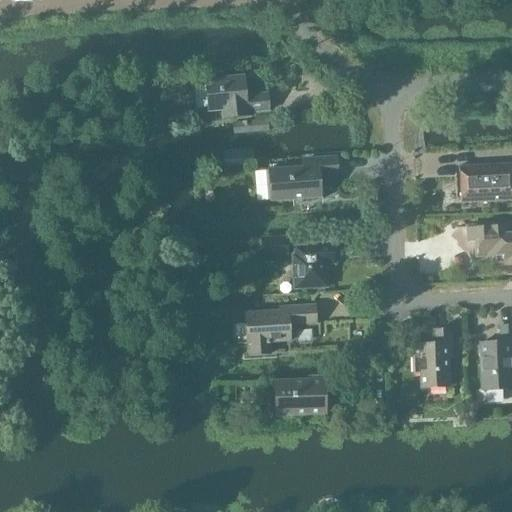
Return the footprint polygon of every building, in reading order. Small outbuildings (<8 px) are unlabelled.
[(245,97),(243,78),(205,81),(208,112),(222,110),(223,119),(252,116),(252,112),(268,111),(267,95),(245,97)] [(275,202),(321,199),(320,191),(330,190),(328,171),(337,171),(336,158),(307,160),(307,168),(272,170),(275,202)] [(511,165),(459,168),(461,204),(511,201),(511,165)] [(511,235),(510,225),(467,228),(467,241),(475,241),(476,255),(477,256),(479,257),(493,256),(494,266),(511,265),(511,235)] [(260,239),(260,243),(249,244),(249,253),(261,252),(261,260),(288,259),(287,237),(260,239)] [(294,289),(326,288),(325,264),(333,264),(332,245),(308,246),(308,250),(295,250),(296,257),(293,257),(294,289)] [(270,355),(269,343),(290,342),(289,326),(316,324),(315,307),(280,309),(280,312),(245,315),(246,345),(249,345),(250,356),(270,355)] [(511,327),(500,328),(500,344),(480,345),(481,391),(511,389),(510,364),(511,363),(511,327)] [(449,388),(447,358),(451,358),(450,330),(434,331),(434,345),(419,346),(419,358),(412,358),(413,375),(420,374),(421,389),(449,388)] [(276,417),(325,415),(324,390),(336,390),(336,376),(308,377),(308,382),(275,383),(276,417)]
